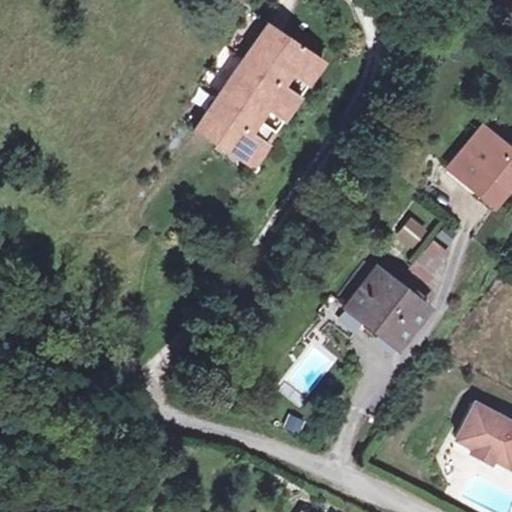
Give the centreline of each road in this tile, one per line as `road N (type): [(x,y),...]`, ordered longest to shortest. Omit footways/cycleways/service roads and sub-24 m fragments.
road 1 (residential): [(418,511),(272,443),(171,420),(142,385),(348,120),(370,58),(359,0)]
road 2 (unknown): [(332,471),(366,335)]
